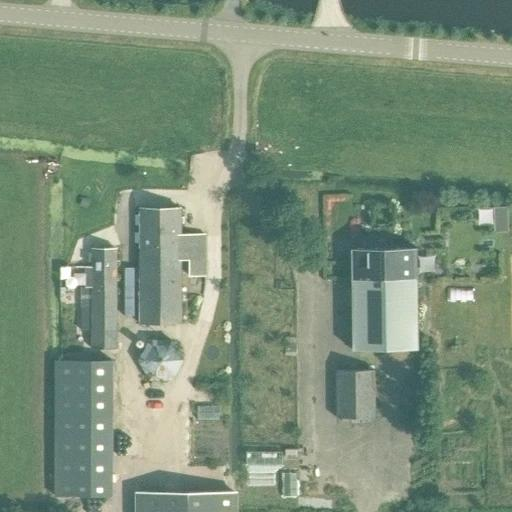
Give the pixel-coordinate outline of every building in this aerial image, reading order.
[(139,209),(141,324),(182,323),(181,259),(189,259),(189,275),(206,275),(205,234),(181,235),(180,208),(139,209)] [(485,209),(486,230),(502,229),(502,208),(485,209)] [(416,248),(351,249),(353,350),(418,349),(416,248)] [(85,288),(81,288),(81,299),(81,308),(92,308),(92,349),(116,349),(115,249),(91,249),(91,267),(85,267),(85,288)] [(430,321),(430,330),(446,329),(445,321),(430,321)] [(171,341),(149,341),(137,360),(149,379),(171,379),(183,360),(171,341)] [(492,361),(502,361),(502,349),(492,349),(492,361)] [(56,417),(112,417),(112,361),(56,361),(56,417)] [(336,370),(336,418),(374,418),(374,370),(336,370)] [(81,430),(81,489),(114,489),(114,430),(81,430)] [(227,511),(227,494),(131,494),(131,511),(227,511)]
